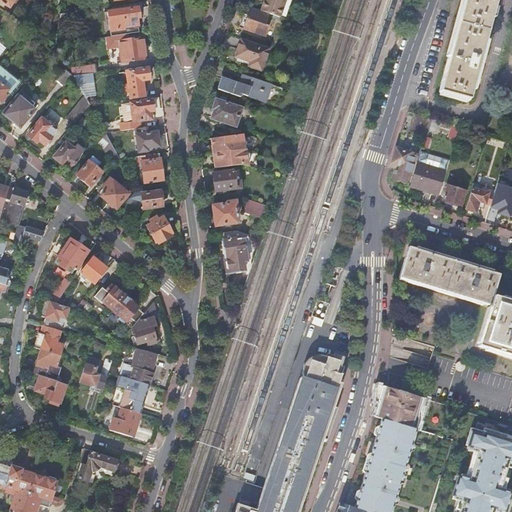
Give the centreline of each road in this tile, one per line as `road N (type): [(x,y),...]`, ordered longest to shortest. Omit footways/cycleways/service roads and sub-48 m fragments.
road 1 (unclassified): [(374,206),(369,358),(323,511)]
road 2 (residential): [(189,318),(196,254),(179,76)]
road 3 (residential): [(72,202),(46,241),(18,330),(15,384),(28,412)]
road 4 (unclassified): [(429,0),(375,158),(374,206)]
road 5 (residential): [(189,318),(169,286),(72,202)]
road 6 (residential): [(163,460),(193,362),(189,318)]
road 7 (residential): [(374,206),(511,248)]
road 8 (residential): [(28,412),(163,460)]
